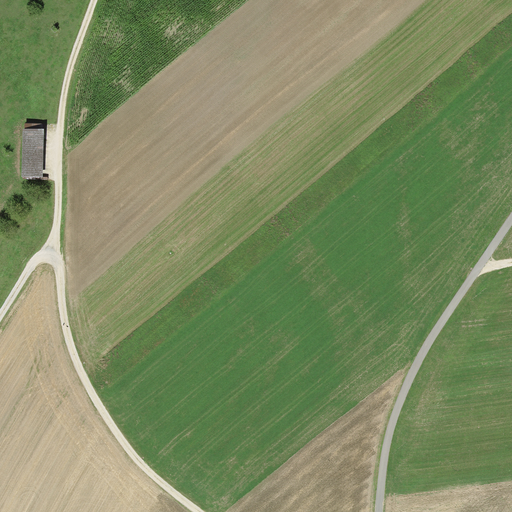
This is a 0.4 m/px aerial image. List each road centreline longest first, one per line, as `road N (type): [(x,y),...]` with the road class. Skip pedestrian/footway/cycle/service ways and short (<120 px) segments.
road 1 (track): [(0,313),(29,265),(48,258),(55,235),(61,105),(93,0)]
road 2 (unclassified): [(376,511),(391,419),(410,374),(511,215)]
road 3 (track): [(48,258),(57,268),(68,344),(101,413),(140,465),(197,511)]
